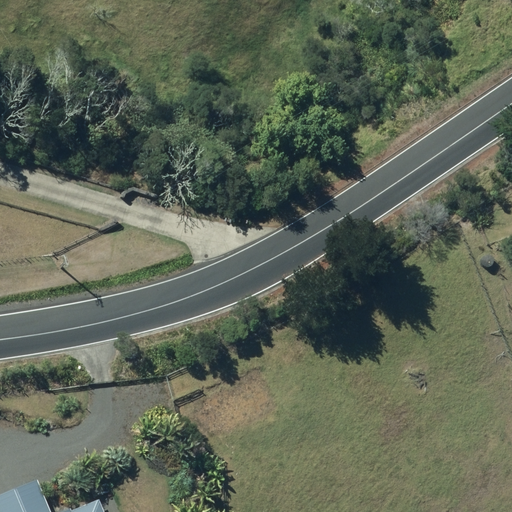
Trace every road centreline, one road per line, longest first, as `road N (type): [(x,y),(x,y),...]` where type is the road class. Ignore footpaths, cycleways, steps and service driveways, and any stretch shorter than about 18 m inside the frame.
road 1 (unclassified): [(0,338),(122,316),(246,273),(511,102)]
road 2 (unknown): [(58,330),(76,407),(68,440),(49,465),(0,483)]
